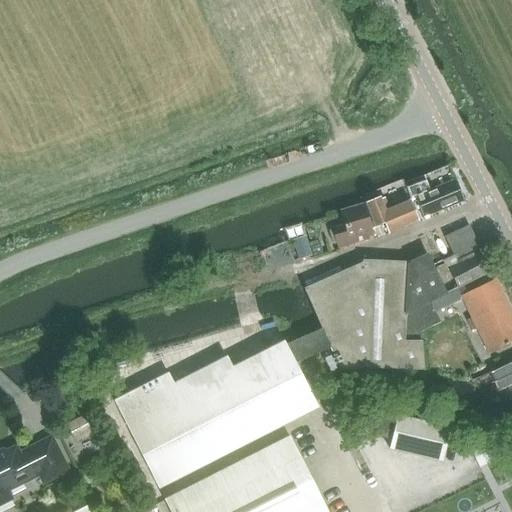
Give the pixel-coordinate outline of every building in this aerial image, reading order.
[(422,218),(462,201),(453,181),(429,191),(424,180),(405,187),(410,199),(414,197),(422,218)] [(388,234),(418,221),(409,201),(388,210),(383,198),(380,199),(379,197),(365,203),(375,227),(383,223),(388,234)] [(363,204),(340,211),(343,225),(332,228),(329,232),(332,243),(336,244),(338,248),(369,239),(367,231),(371,229),(363,204)] [(445,238),(454,257),(455,260),(479,248),(469,226),(445,238)] [(435,269),(441,282),(452,277),(457,288),(463,285),(490,272),(479,248),(455,260),(454,257),(442,262),(443,265),(435,269)] [(322,331),(330,349),(340,370),(358,371),(358,368),(423,370),(420,339),(404,340),(411,310),(446,293),(441,282),(435,269),(428,255),(409,264),(362,262),(303,290),(322,331)] [(511,315),(496,281),(467,294),(462,297),(463,300),(488,353),(511,341),(511,315)] [(419,333),(440,323),(435,313),(463,300),(462,297),(467,294),(463,285),(457,288),(446,293),(411,310),(404,340),(420,339),(419,333)] [(330,349),(322,331),(312,335),(302,339),(285,346),(284,342),(231,369),(226,358),(172,385),(167,374),(113,401),(157,489),(317,408),(294,364),(310,357),(320,353),(330,349)] [(489,392),(494,404),(511,401),(511,389),(510,385),(511,384),(511,363),(489,374),(495,389),(489,392)] [(378,435),(391,438),(389,449),(442,462),(451,428),(397,415),(377,410),(374,425),(378,435)] [(472,447),(481,465),(507,452),(497,434),(472,447)] [(16,446),(0,454),(0,504),(12,499),(8,491),(39,475),(43,483),(69,470),(51,437),(19,453),(16,446)] [(325,511),(288,438),(163,501),(168,511),(325,511)]
